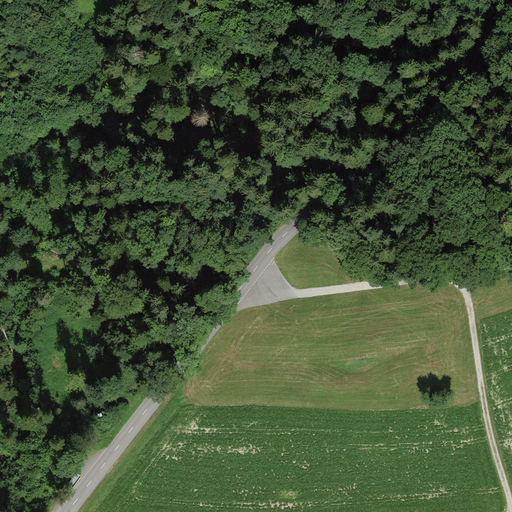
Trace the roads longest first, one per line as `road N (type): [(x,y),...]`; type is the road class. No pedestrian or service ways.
road 1 (tertiary): [(511,8),(474,78),(433,125),(299,223),(268,256),(70,511)]
road 2 (track): [(469,268),(488,422),(511,511)]
road 3 (track): [(284,299),(511,258)]
